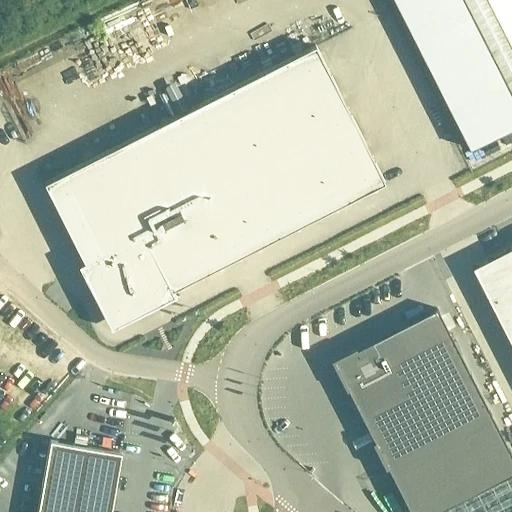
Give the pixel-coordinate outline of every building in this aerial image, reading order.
[(291,0),(272,0),(17,130),(44,183),(83,261),(75,265),(108,331),(174,297),(171,292),(384,183),(315,46),(291,0)] [(511,128),(511,0),(394,0),(470,149),(511,128)] [(402,149),(389,157),(394,166),(407,158),(402,149)] [(511,247),(472,268),(511,347),(511,247)] [(202,299),(218,292),(214,282),(197,289),(202,299)] [(378,456),(385,469),(388,468),(410,511),(437,511),(511,474),(511,456),(437,309),(411,322),(334,362),(360,413),(374,442),(372,444),(378,456)] [(110,511),(121,454),(50,441),(37,511),(110,511)]
